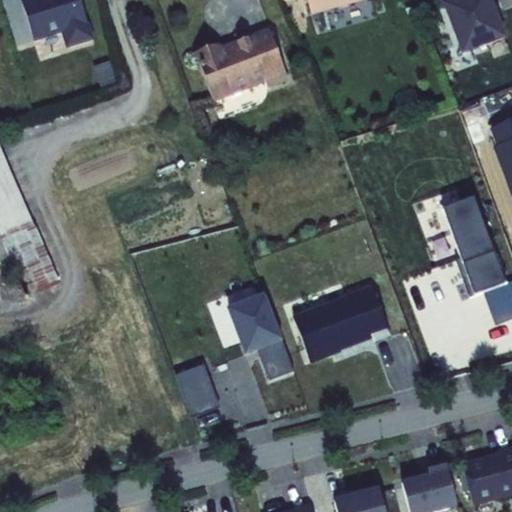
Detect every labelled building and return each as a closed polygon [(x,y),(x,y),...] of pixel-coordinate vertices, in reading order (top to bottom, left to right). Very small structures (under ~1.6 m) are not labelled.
[(67,48),(93,41),(81,0),(21,0),(34,40),(60,32),(67,48)] [(313,0),(317,14),(372,0),(313,0)] [(490,0),(461,0),(443,7),(461,55),(503,40),(491,7),(492,6),(490,0)] [(201,57),(218,105),(270,85),(273,92),(294,84),(276,36),(241,48),(242,51),(226,56),(223,50),(201,57)] [(0,133),(12,128),(7,113),(0,115),(0,133)] [(0,223),(1,226),(35,213),(3,145),(0,146),(0,223)] [(470,270),(465,271),(471,287),(507,274),(474,187),(443,199),(470,270)] [(71,291),(35,213),(1,226),(19,266),(37,306),(71,291)] [(1,226),(0,226),(0,273),(19,266),(1,226)] [(298,309),(315,352),(337,344),(336,342),(376,326),(379,331),(395,324),(376,276),(351,286),(352,288),(298,309)] [(269,366),(294,355),(266,285),(230,299),(246,340),(257,336),(269,366)] [(197,408),(225,398),(208,354),(180,364),(197,408)] [(504,442),(467,452),(478,492),(511,482),(511,437),(503,439),(504,442)] [(407,471),(416,505),(463,493),(452,453),(433,458),(435,464),(407,471)] [(340,489),(345,511),(394,511),(385,478),(359,485),(358,483),(340,489)] [(301,502),(268,510),(268,511),(320,511),(316,495),(300,500),(301,502)]
